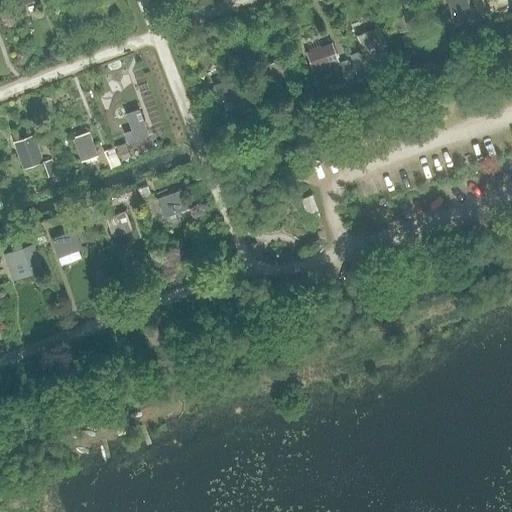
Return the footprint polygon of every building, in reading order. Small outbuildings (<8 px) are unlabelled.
[(466,0),(447,0),(455,25),(473,19),(466,0)] [(404,17),(394,20),(399,34),(425,26),(419,6),(402,12),(404,17)] [(376,30),(356,37),(364,57),(383,49),(376,30)] [(411,35),(401,38),(404,48),(414,45),(411,35)] [(331,44),(307,52),(313,71),(338,62),(331,44)] [(367,71),(360,52),(351,56),(357,74),(367,71)] [(285,59),(264,67),(271,87),(293,78),(285,59)] [(352,75),(347,61),(339,64),(344,77),(352,75)] [(238,77),(214,86),(221,104),(224,103),(226,110),(234,107),(232,101),(245,96),(238,77)] [(251,111),(247,100),(239,103),(243,114),(251,111)] [(132,131),(124,134),(128,144),(129,144),(148,136),(139,110),(128,114),(126,114),(132,131)] [(89,133),(73,139),(81,162),(83,161),(97,156),(89,133)] [(13,143),(20,163),(42,156),(34,135),(13,143)] [(130,158),(125,144),(116,148),(122,161),(130,158)] [(120,165),(114,149),(104,152),(111,169),(120,165)] [(56,174),(51,161),(45,163),(49,177),(56,174)] [(151,198),(147,187),(138,190),(142,201),(151,198)] [(184,190),(157,199),(164,219),(186,211),(186,210),(191,208),(184,190)] [(140,205),(135,191),(127,194),(132,208),(140,205)] [(312,195),(301,199),(308,223),(320,219),(312,195)] [(97,205),(87,209),(92,224),(103,220),(97,205)] [(125,212),(107,219),(113,234),(131,227),(125,212)] [(76,230),(51,239),(58,258),(60,258),(83,249),(76,230)] [(39,245),(47,242),(43,231),(34,234),(39,245)] [(34,245),(4,255),(13,281),(43,270),(34,245)]
